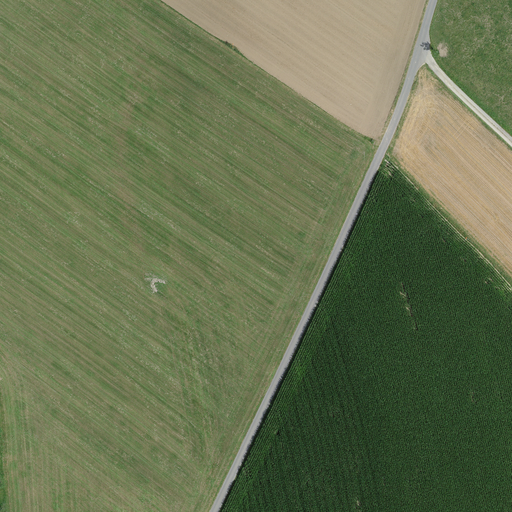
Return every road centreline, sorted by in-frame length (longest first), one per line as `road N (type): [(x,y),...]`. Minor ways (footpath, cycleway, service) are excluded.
road 1 (unclassified): [(434,0),(386,142),(214,511)]
road 2 (track): [(419,44),(511,145)]
